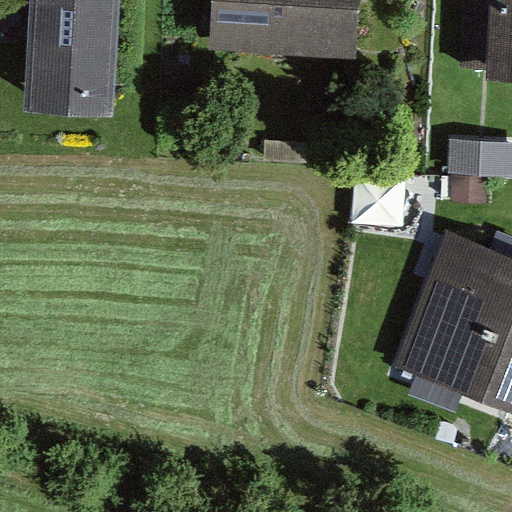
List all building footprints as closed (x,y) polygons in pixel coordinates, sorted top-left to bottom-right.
[(129,0),(36,0),(33,114),(125,117),(129,0)] [(366,0),(219,0),(217,51),(364,57),(366,0)] [(511,0),(470,0),(467,73),(511,75),(511,0)] [(455,169),(511,170),(511,136),(456,135),(455,169)] [(511,257),(448,234),(399,366),(511,408),(511,257)]
